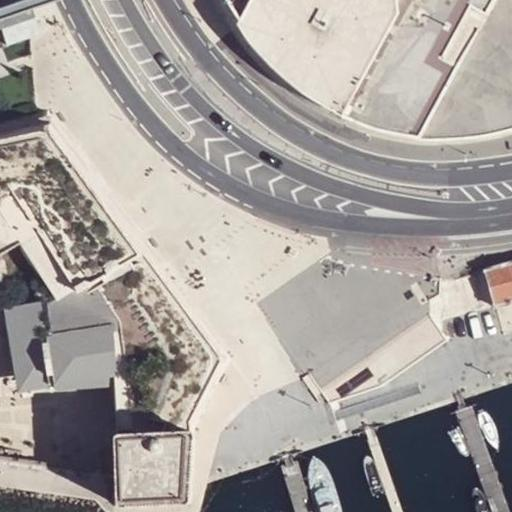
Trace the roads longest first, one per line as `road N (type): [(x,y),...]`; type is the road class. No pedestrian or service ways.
road 1 (trunk): [(500,511),(338,257),(291,161),(237,0)]
road 2 (trunk): [(188,0),(245,168),(293,274),(437,511)]
road 3 (tertiary): [(73,0),(148,116),(229,183),(347,225),(413,227),(476,216)]
road 4 (trunk): [(128,0),(176,76),(248,145),(315,181),(476,216)]
road 5 (tertiary): [(511,172),(433,178),(365,167),(317,147),(226,81),(164,0)]
